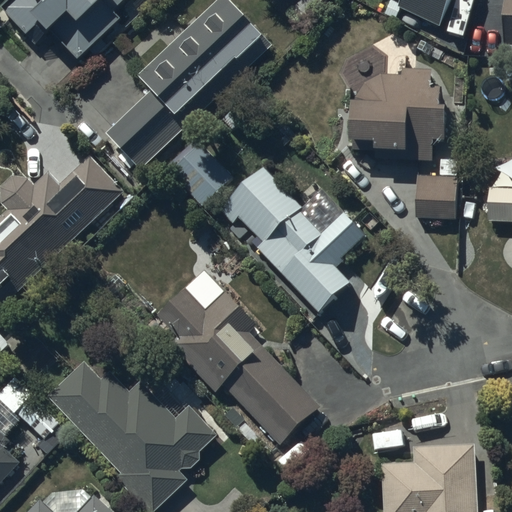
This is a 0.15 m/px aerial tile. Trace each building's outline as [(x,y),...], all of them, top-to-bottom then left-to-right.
[(22,0),(3,18),(29,45),(39,35),(51,49),(56,45),(80,71),(125,29),(117,20),(132,7),(125,0),(22,0)] [(398,0),(404,2),(398,13),(441,34),(457,0),(398,0)] [(142,177),(272,53),(260,40),(258,42),(222,5),(140,84),(153,98),(108,141),(142,177)] [(378,157),(378,163),(435,168),(436,151),(448,152),(451,121),(442,120),(444,98),(433,97),(435,77),(404,74),(403,84),(383,82),(368,91),(358,106),(358,115),(355,115),(354,157),(378,157)] [(205,208),(235,179),(209,152),(178,181),(205,208)] [(0,318),(127,198),(93,162),(64,190),(51,177),(36,191),(30,185),(14,183),(3,194),(5,210),(10,216),(0,224),(0,318)] [(443,181),(419,181),(419,224),(458,224),(459,166),(443,165),(443,181)] [(266,243),(260,250),(322,311),(349,284),(333,268),(365,236),(344,215),(324,235),(303,213),(307,209),(266,168),(223,210),(235,222),(240,217),(266,243)] [(511,196),(491,196),(490,228),(511,229),(511,196)] [(180,344),(172,351),(218,398),(225,392),(283,452),(323,415),(252,340),(259,333),(226,298),(207,316),(188,296),(160,323),(180,344)] [(88,373),(55,404),(125,479),(120,484),(145,511),(161,511),(188,488),(180,479),(184,476),(193,475),(201,467),(201,458),(219,442),(192,412),(177,426),(143,390),(132,400),(113,379),(103,388),(88,373)] [(0,406),(16,421),(35,401),(17,385),(0,402),(0,406)] [(46,422),(32,437),(49,453),(63,438),(46,422)] [(0,491),(20,470),(5,456),(12,448),(0,437),(0,491)] [(415,455),(415,470),(384,471),(385,511),(481,511),(479,453),(415,455)] [(106,511),(96,501),(85,511),(48,511),(43,506),(37,511),(106,511)]
